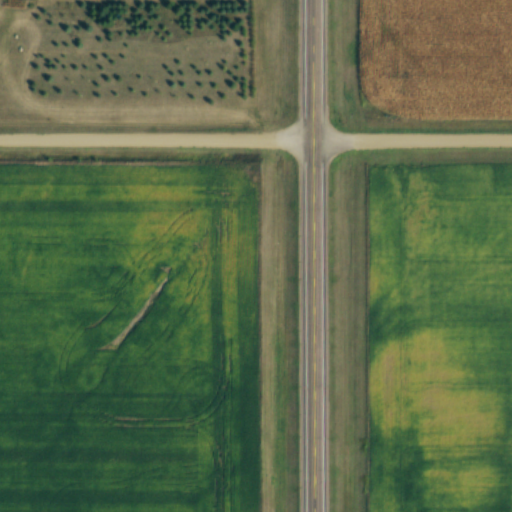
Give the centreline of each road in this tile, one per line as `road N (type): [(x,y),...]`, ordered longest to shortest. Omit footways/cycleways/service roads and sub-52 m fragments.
road 1 (residential): [(511,143),(0,141)]
road 2 (secondary): [(323,511),(322,0)]
